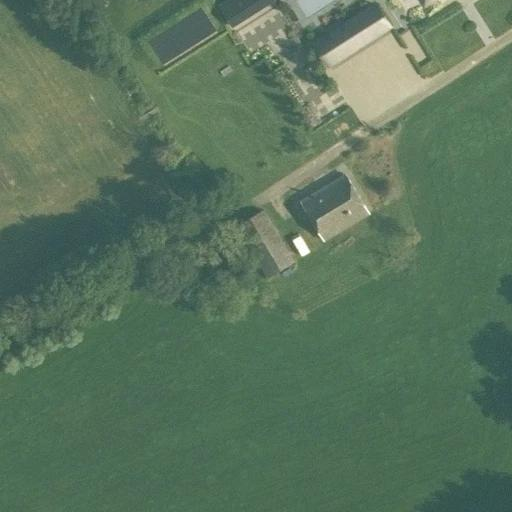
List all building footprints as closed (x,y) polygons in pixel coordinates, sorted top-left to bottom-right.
[(277,0),(276,1),(275,0),(254,0),(235,10),(244,23),(283,0),(277,0)] [(410,0),(415,8),(428,0),(410,0)] [(324,31),(327,35),(314,43),(327,64),(328,63),(326,60),(344,49),(346,52),(368,38),(355,17),(341,26),(339,22),(324,31)] [(197,44),(217,28),(209,19),(190,35),(197,44)] [(345,176),(301,202),(323,239),(367,213),(345,176)] [(294,262),(263,209),(235,226),(249,249),(245,251),(248,256),(246,257),(250,264),(256,262),(266,278),(294,262)]
